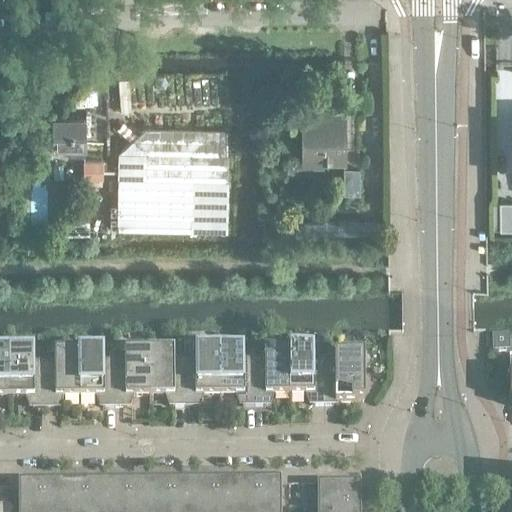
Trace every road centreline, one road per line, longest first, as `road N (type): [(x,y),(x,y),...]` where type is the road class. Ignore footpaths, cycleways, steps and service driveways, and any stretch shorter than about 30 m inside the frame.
road 1 (tertiary): [(460,445),(444,333),(451,0)]
road 2 (tertiary): [(422,0),(430,373),(415,444)]
road 3 (residential): [(0,451),(415,444)]
road 4 (residential): [(0,32),(101,21),(370,17)]
